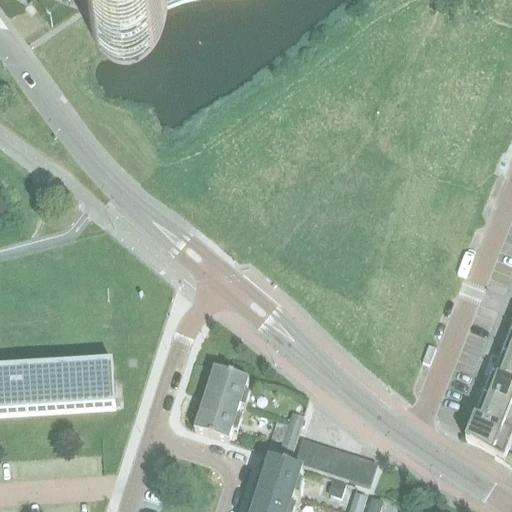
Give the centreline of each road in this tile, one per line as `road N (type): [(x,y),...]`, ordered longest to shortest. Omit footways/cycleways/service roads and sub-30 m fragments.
road 1 (residential): [(220,280),(106,177),(0,43)]
road 2 (residential): [(411,441),(511,186)]
road 3 (residential): [(128,511),(184,335),(220,280)]
road 4 (residential): [(411,441),(220,280)]
road 5 (residential): [(511,510),(411,441)]
